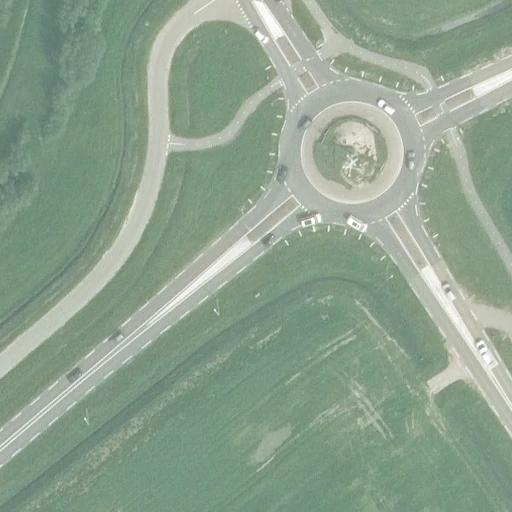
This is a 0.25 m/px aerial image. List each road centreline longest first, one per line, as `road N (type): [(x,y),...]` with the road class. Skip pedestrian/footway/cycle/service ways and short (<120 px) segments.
road 1 (unclassified): [(0,369),(90,288),(126,242),(160,144),(160,52),(173,30),(213,0)]
road 2 (secondary): [(0,454),(210,271)]
road 3 (secondary): [(450,312),(399,195)]
road 4 (secondary): [(371,214),(413,276),(450,312)]
road 5 (tertiary): [(250,0),(306,112)]
road 6 (secondary): [(294,180),(240,227),(210,271)]
road 7 (secondary): [(210,271),(258,248),(312,203)]
road 8 (secondary): [(511,72),(465,82),(398,113)]
road 9 (tertiary): [(333,96),(292,31),(261,0)]
